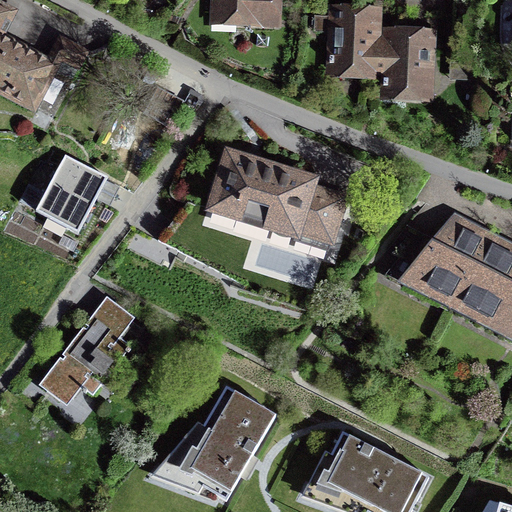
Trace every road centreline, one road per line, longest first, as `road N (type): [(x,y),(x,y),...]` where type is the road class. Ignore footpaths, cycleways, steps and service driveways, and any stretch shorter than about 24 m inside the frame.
road 1 (residential): [(226,91),(0,395)]
road 2 (residential): [(226,91),(511,201)]
road 3 (residential): [(52,0),(226,91)]
